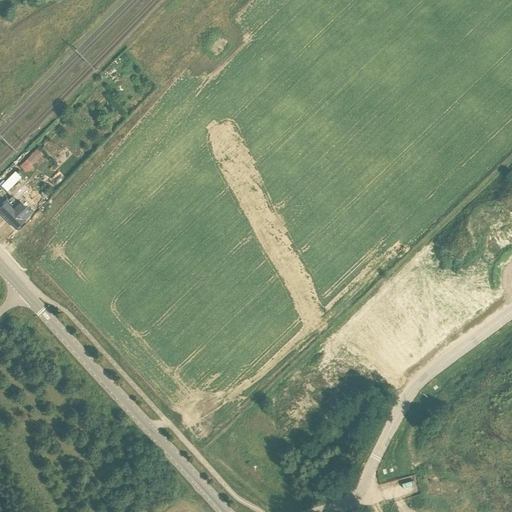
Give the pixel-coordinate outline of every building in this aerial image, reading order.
[(53,189),(81,163),(72,153),(53,170),(50,168),(41,176),(53,189)] [(33,167),(32,165),(33,165),(30,161),(27,159),(20,166),(26,173),(28,171),(29,172),(33,167)] [(2,188),(6,192),(21,177),(17,173),(2,187),(2,188)] [(37,207),(47,198),(41,191),(31,200),(37,207)] [(11,197),(6,201),(0,207),(0,213),(15,229),(31,213),(18,201),(17,202),(11,197)]
